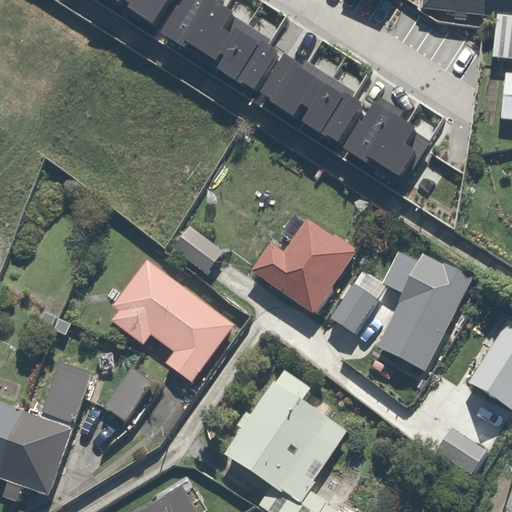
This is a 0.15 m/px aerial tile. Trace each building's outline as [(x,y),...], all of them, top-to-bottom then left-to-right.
[(493,64),(511,64),(511,0),(425,0),(424,15),(454,16),(454,23),(467,24),(468,17),(495,18),(493,64)] [(0,104),(36,126),(85,45),(38,16),(28,32),(20,27),(12,40),(17,43),(0,70),(0,104)] [(330,53),(307,40),(292,66),(286,62),(273,85),(302,102),(330,53)] [(130,58),(109,93),(141,113),(162,78),(130,58)] [(511,120),(511,77),(503,77),(501,120),(511,120)] [(446,118),(382,111),(377,152),(442,159),(446,118)] [(359,253),(308,218),(285,252),(271,242),(250,272),(316,316),(359,253)] [(191,228),(173,252),(204,274),(221,250),(191,228)] [(427,374),(476,277),(444,261),(443,264),(423,254),(418,263),(399,253),(384,283),(404,293),(376,349),(427,374)] [(239,324),(148,255),(108,308),(117,314),(109,325),(142,349),(151,337),(172,353),(163,366),(192,387),(239,324)] [(256,278),(241,283),(249,310),(264,305),(256,278)] [(378,300),(353,283),(331,317),(356,333),(378,300)] [(511,314),(466,384),(511,414),(511,314)] [(153,374),(130,362),(110,399),(104,395),(98,407),(127,422),(153,374)] [(46,499),(89,375),(58,364),(39,420),(0,406),(0,481),(6,484),(1,497),(20,504),(25,492),(46,499)] [(288,369),(222,456),(267,490),(256,504),(266,511),(354,511),(314,482),(350,434),(308,402),(317,391),(288,369)] [(487,449),(452,427),(437,452),(472,474),(487,449)] [(196,511),(181,485),(131,511),(196,511)]
